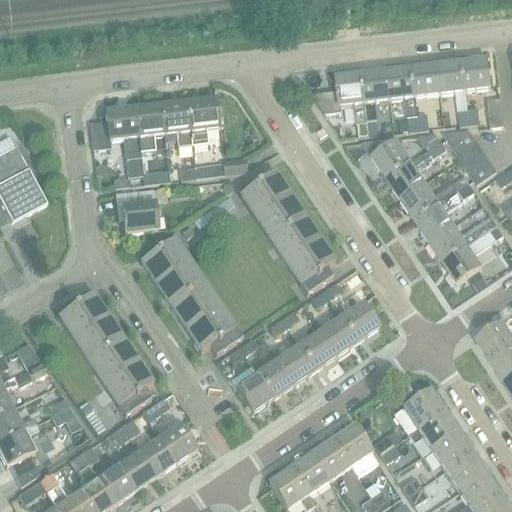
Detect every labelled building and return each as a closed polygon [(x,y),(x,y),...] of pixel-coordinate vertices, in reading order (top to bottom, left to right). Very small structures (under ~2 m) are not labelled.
[(487,63),(462,66),(465,95),(490,92),(487,63)] [(462,66),(437,69),(440,98),(465,95),(462,66)] [(410,72),(414,102),(440,98),(437,69),(410,72)] [(410,72),(386,75),(390,105),(403,103),(405,122),(406,122),(407,136),(418,135),(417,120),(414,102),(410,72)] [(386,75),(361,78),(365,107),(367,125),(367,126),(367,127),(376,126),(375,125),(376,125),(374,107),(390,105),(386,75)] [(323,96),(310,97),(326,122),(340,120),(339,111),(352,109),(355,128),(356,128),(367,127),(367,126),(367,125),(365,107),(361,78),(335,81),(337,94),(323,96)] [(214,102),(185,106),(189,141),(191,149),(206,147),(204,134),(218,132),(214,102)] [(500,102),(486,104),(490,132),(504,130),(500,102)] [(185,106),(160,109),(164,139),(175,137),(177,150),(191,149),(189,141),(185,106)] [(160,109),(134,112),(139,156),(153,154),(152,140),(164,139),(160,109)] [(105,126),(88,128),(92,155),(109,153),(108,145),(123,144),(124,158),(127,182),(142,181),(141,178),(139,156),(134,112),(104,115),(105,126)] [(478,128),(477,113),(467,114),(469,129),(478,128)] [(467,114),(457,115),(459,130),(469,129),(467,114)] [(427,134),(426,119),(417,120),(418,135),(427,134)] [(376,126),(367,127),(369,140),(377,139),(376,126)] [(367,127),(356,128),(358,142),(369,140),(367,127)] [(322,132),(316,136),(319,141),(326,137),(322,132)] [(442,138),(456,158),(476,145),(469,134),(442,138)] [(418,141),(428,155),(440,147),(435,139),(418,141)] [(361,147),(371,162),(372,162),(386,183),(412,166),(396,143),(361,147)] [(476,145),(456,158),(463,168),(483,155),(476,145)] [(412,166),(386,183),(400,204),(426,187),(418,175),(431,166),(446,156),(440,147),(428,155),(412,166)] [(46,206),(27,172),(15,148),(0,156),(0,220),(1,220),(7,217),(11,224),(46,206)] [(483,155),(463,168),(470,179),(490,164),(483,155)] [(221,166),(193,170),(195,183),(224,179),(247,177),(245,163),(221,164),(221,166)] [(490,164),(470,179),(477,188),(497,175),(490,164)] [(193,172),(180,173),(181,184),(195,183),(193,170),(193,172)] [(156,188),(155,176),(141,178),(142,181),(143,189),(156,188)] [(511,182),(507,176),(496,184),(500,191),(511,182)] [(273,177),(244,196),(303,286),(298,289),(305,300),(332,282),(325,272),(334,267),(273,177)] [(426,187),(400,204),(415,225),(469,188),(464,180),(448,191),(434,200),(426,187)] [(224,200),(233,194),(231,184),(222,186),(224,200)] [(469,188),(415,225),(428,245),(453,229),(446,218),(464,206),(463,205),(475,197),(469,188)] [(123,238),(155,234),(151,194),(113,199),(116,223),(121,222),(123,238)] [(458,221),(465,232),(477,225),(470,214),(458,221)] [(453,229),(428,245),(443,267),(490,235),(498,230),(491,221),(479,229),(462,241),(453,229)] [(490,235),(443,267),(458,289),(483,272),(475,260),(497,245),(490,235)] [(168,247),(139,266),(200,357),(208,351),(215,361),(241,343),(233,332),(228,336),(168,247)] [(340,295),(334,287),(322,295),(328,303),(340,295)] [(322,295),(310,304),(316,312),(328,303),(322,295)] [(91,297),(61,318),(122,407),(116,411),(123,421),(150,403),(143,394),(152,388),(91,297)] [(361,307),(339,322),(356,347),(378,332),(361,307)] [(298,324),(293,315),(280,324),(285,332),(298,324)] [(339,322),(318,336),(335,361),(356,347),(339,322)] [(285,332),(280,324),(268,331),(274,339),(285,332)] [(475,345),(489,367),(511,351),(511,342),(502,327),(475,345)] [(318,336),(297,350),(314,375),(335,361),(318,336)] [(250,343),(238,351),(244,359),(256,351),(250,343)] [(16,353),(27,375),(41,368),(28,347),(16,353)] [(297,350),(276,364),(293,389),(314,375),(297,350)] [(244,359),(238,351),(226,360),(232,367),(244,359)] [(511,351),(489,367),(503,388),(511,381),(511,351)] [(1,359),(0,359),(0,388),(13,382),(1,388),(0,387),(0,375),(8,372),(1,359)] [(276,364),(255,378),(272,403),(293,389),(276,364)] [(41,368),(27,375),(13,382),(0,388),(0,417),(12,411),(4,395),(16,389),(18,391),(31,384),(32,385),(47,377),(41,368)] [(272,403),(255,378),(234,392),(251,417),(272,403)] [(511,381),(503,388),(511,400),(511,381)] [(94,429),(106,421),(88,394),(76,403),(94,429)] [(401,412),(415,434),(443,415),(428,394),(401,412)] [(61,403),(47,410),(52,420),(67,412),(61,403)] [(147,426),(168,412),(162,403),(141,417),(147,426)] [(12,411),(0,417),(0,445),(36,427),(33,422),(21,428),(12,411)] [(67,412),(52,420),(56,428),(72,420),(67,412)] [(443,415),(415,434),(429,455),(457,436),(443,415)] [(167,436),(157,442),(175,467),(196,453),(175,422),(164,430),(167,436)] [(131,424),(121,430),(129,442),(139,436),(131,424)] [(36,427),(0,445),(0,461),(5,471),(10,469),(14,478),(35,468),(31,459),(35,457),(27,439),(39,433),(36,427)] [(129,442),(121,430),(110,437),(118,449),(129,442)] [(352,430),(331,444),(349,471),(370,456),(352,430)] [(457,436),(429,455),(443,476),(471,458),(457,436)] [(386,440),(372,449),(379,458),(392,449),(386,440)] [(145,445),(135,452),(155,481),(175,467),(157,442),(148,449),(145,445)] [(331,444),(310,458),(328,485),(349,471),(331,444)] [(392,449),(379,458),(385,468),(399,459),(392,449)] [(90,451),(80,458),(88,470),(98,463),(90,451)] [(127,463),(116,469),(134,495),(155,481),(135,452),(124,459),(127,463)] [(86,490),(76,496),(86,511),(108,511),(113,509),(94,479),(88,470),(80,458),(70,465),(78,477),(77,477),(86,490)] [(310,458),(289,472),(307,499),(328,485),(310,458)] [(471,458),(443,476),(457,497),(485,479),(471,458)] [(35,468),(14,478),(20,491),(44,475),(40,466),(36,468),(35,468)] [(104,473),(94,479),(113,509),(134,495),(116,469),(106,476),(104,473)] [(309,511),(314,509),(307,499),(289,472),(267,486),(284,511),(286,511),(299,504),(304,511),(309,511)] [(50,478),(39,485),(45,495),(47,497),(55,509),(56,511),(86,511),(76,496),(67,503),(58,489),(50,478)] [(480,511),(499,500),(485,479),(457,497),(465,508),(458,511),(480,511)] [(415,481),(401,491),(407,500),(421,491),(415,481)] [(45,495),(39,485),(18,499),(24,509),(45,495)] [(428,501),(421,491),(407,500),(414,510),(428,501)] [(379,497),(369,503),(375,511),(385,511),(388,511),(379,497)] [(507,511),(499,500),(480,511),(507,511)] [(375,511),(369,503),(360,509),(361,511),(375,511)]
